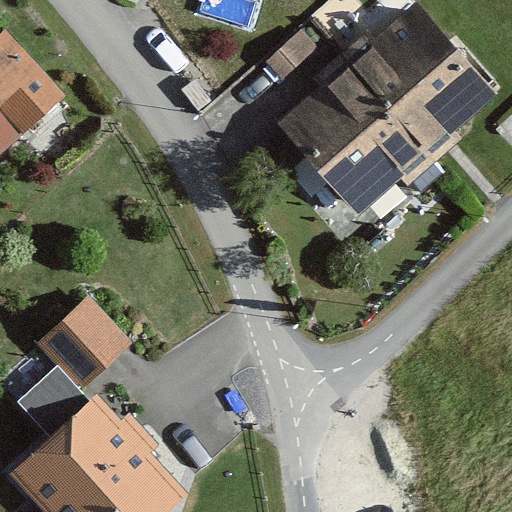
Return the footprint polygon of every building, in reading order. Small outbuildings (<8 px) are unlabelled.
[(404,0),(339,55),(420,152),(493,91),(416,0),(404,0)] [(0,148),(43,116),(18,83),(32,71),(0,35),(0,148)] [(352,215),(420,152),(339,55),(268,117),(352,215)] [(90,389),(124,349),(71,304),(37,344),(90,389)] [(55,368),(15,401),(47,438),(7,475),(41,511),(162,511),(183,493),(93,396),(85,403),(55,368)]
